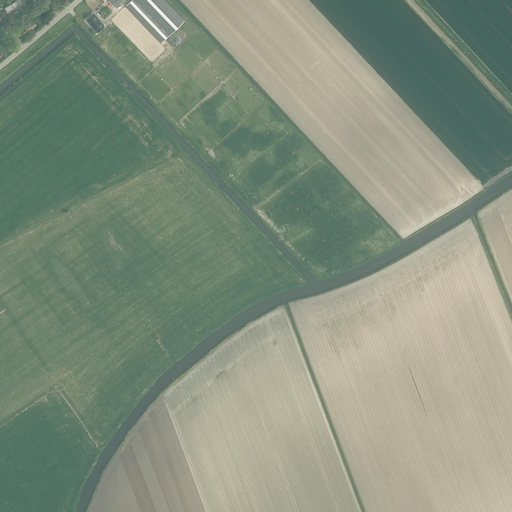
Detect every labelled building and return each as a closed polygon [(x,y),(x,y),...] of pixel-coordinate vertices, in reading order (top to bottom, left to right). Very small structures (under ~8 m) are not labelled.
[(25,1),(24,0),(17,0),(10,5),(13,9),(25,1)] [(109,0),(109,1),(115,8),(124,0),(109,0)] [(131,0),(126,5),(161,42),(184,20),(164,0),(131,0)] [(32,11),(40,6),(36,1),(29,7),(32,11)] [(39,21),(46,16),(42,9),(38,11),(33,15),(39,21)] [(104,26),(94,14),(87,20),(97,32),(104,26)] [(18,30),(23,36),(37,25),(33,20),(29,23),(28,22),(18,30)] [(176,48),(185,39),(176,29),(167,37),(176,48)]
